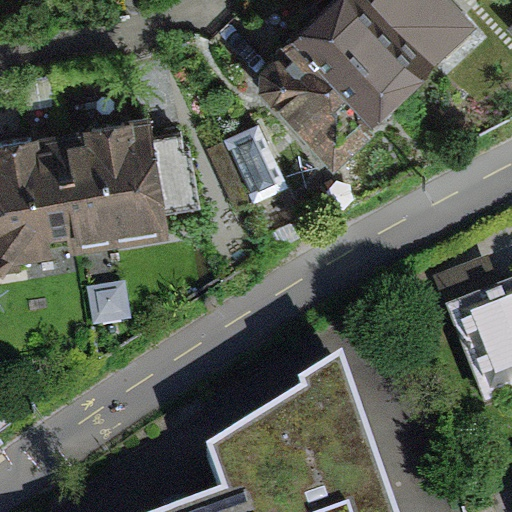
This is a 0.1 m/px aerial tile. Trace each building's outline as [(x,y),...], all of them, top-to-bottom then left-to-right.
[(242,77),(320,163),(363,124),(353,113),(398,73),(331,0),(311,0),(268,39),(275,47),(242,77)] [(455,22),(434,0),(331,0),(398,73),(455,22)] [(150,124),(0,147),(0,270),(17,268),(15,254),(54,248),(51,230),(67,228),(69,244),(166,229),(150,124)] [(471,407),(511,391),(511,280),(433,311),(471,407)] [(228,493),(191,506),(191,511),(399,511),(345,354),(297,384),(302,394),(210,450),(228,493)]
